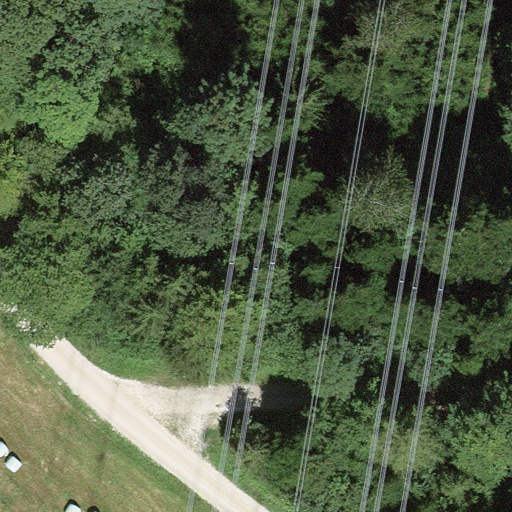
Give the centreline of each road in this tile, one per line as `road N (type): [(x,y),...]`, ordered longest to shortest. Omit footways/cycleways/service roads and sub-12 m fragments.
road 1 (track): [(100,401),(374,397),(511,405)]
road 2 (track): [(243,511),(100,401),(0,293)]
